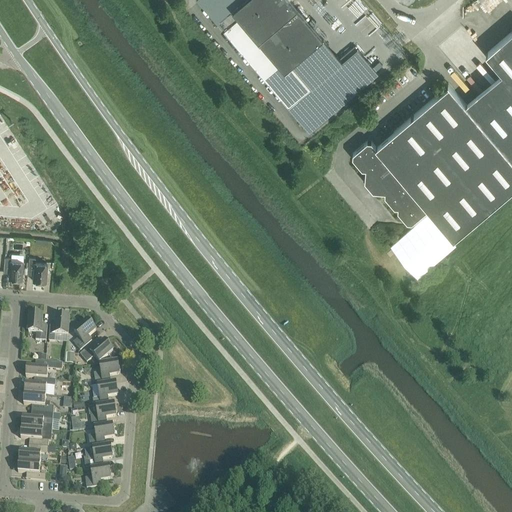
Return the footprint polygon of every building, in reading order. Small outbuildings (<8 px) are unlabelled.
[(196,0),(223,31),(288,108),(309,132),(378,74),(357,49),(342,62),(323,39),(307,21),(310,18),(304,10),(296,1),(294,0),(196,0)] [(352,154),(352,158),(362,169),(365,170),(364,182),(373,191),(385,192),(384,196),(394,207),(398,208),(397,211),(407,223),(412,223),(427,210),(453,240),(461,234),(470,225),(511,190),(511,31),(485,54),(502,74),(466,104),(448,83),(447,84),(449,85),(393,132),(377,146),(376,147),(371,142),(367,141),(352,154)] [(6,156),(10,166),(16,164),(13,153),(6,156)] [(32,172),(21,179),(24,185),(36,179),(32,172)] [(8,279),(8,280),(21,281),(21,280),(22,263),(10,262),(11,259),(4,259),(3,273),(9,274),(9,279),(8,279)] [(45,283),(45,282),(46,265),(46,264),(34,264),(35,259),(29,259),(27,275),(33,276),(33,281),(32,281),(32,282),(45,283)] [(28,333),(36,333),(35,341),(46,342),(47,326),(41,326),(42,316),(29,315),(28,333)] [(69,318),(56,317),(55,327),(50,327),(48,342),(54,342),(55,335),(67,336),(69,318)] [(86,322),(85,322),(82,324),(82,326),(73,333),(78,339),(73,343),(80,352),(92,342),(88,337),(96,331),(87,321),(86,322)] [(97,348),(93,344),(80,355),(87,363),(94,357),(99,363),(113,351),(105,342),(97,348)] [(47,380),(48,369),(49,369),(49,370),(62,371),(62,364),(50,363),(35,362),(35,368),(26,367),(25,378),(39,379),(47,380)] [(119,375),(119,374),(120,372),(119,369),(118,367),(117,362),(99,365),(101,373),(94,374),(95,384),(110,382),(109,376),(119,375)] [(39,379),(38,385),(25,384),(24,395),(46,397),(46,386),(56,387),(56,381),(47,380),(39,379)] [(108,397),(117,396),(117,395),(118,393),(118,390),(116,389),(115,383),(98,386),(100,398),(92,400),(93,405),(108,403),(108,397)] [(24,395),(23,406),(37,407),(36,413),(53,414),(54,407),(50,407),(51,402),(45,402),(46,397),(24,395)] [(114,404),(89,408),(92,426),(106,424),(106,418),(116,417),(116,416),(116,414),(116,411),(115,409),(114,404)] [(21,429),(52,431),(53,414),(36,413),(36,419),(22,418),(21,429)] [(67,417),(67,426),(77,426),(77,416),(67,417)] [(95,434),(88,436),(90,448),(105,445),(104,439),(114,438),(114,437),(115,435),(114,432),(113,430),(112,425),(94,428),(95,434)] [(21,439),(33,440),(33,447),(48,448),(48,442),(51,442),(52,431),(21,429),(21,439)] [(93,455),(86,456),(88,468),(103,466),(102,460),(112,459),(112,458),(113,456),(112,453),(111,451),(110,446),(92,449),(93,455)] [(33,447),(32,453),(19,452),(19,462),(40,464),(41,454),(47,455),(48,448),(33,447)] [(19,462),(18,473),(30,474),(30,480),(45,482),(45,475),(39,475),(40,464),(19,462)] [(92,476),(84,477),(86,489),(101,487),(100,481),(110,480),(110,479),(111,477),(111,474),(109,472),(109,467),(91,470),(92,476)]
